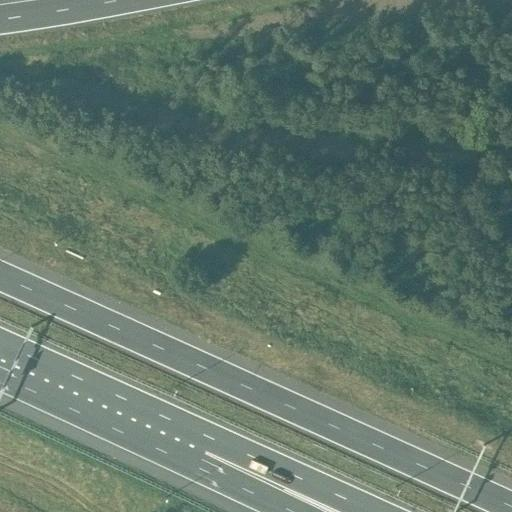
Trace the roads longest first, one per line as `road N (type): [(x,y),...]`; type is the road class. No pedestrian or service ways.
road 1 (motorway): [(511,498),(0,268)]
road 2 (motorway): [(0,343),(211,439)]
road 3 (motorway): [(211,439),(369,511)]
road 4 (motorway): [(121,0),(0,20)]
